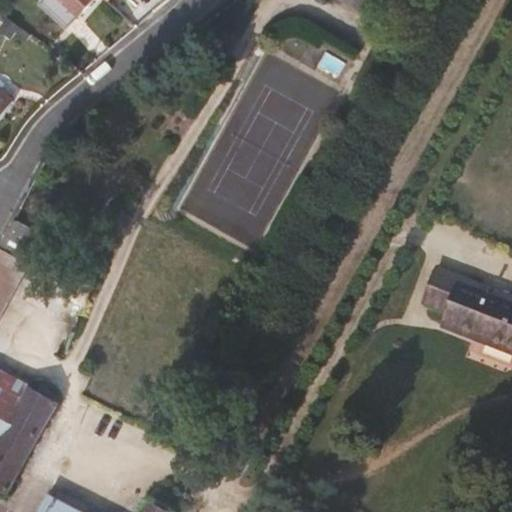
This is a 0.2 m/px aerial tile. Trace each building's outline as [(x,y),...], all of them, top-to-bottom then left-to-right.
[(44,0),(40,5),(66,29),(93,0),(44,0)] [(340,0),(379,21),(391,0),(340,0)] [(290,19),(277,51),(344,78),(357,45),(290,19)] [(0,90),(0,124),(16,102),(0,90)] [(20,260),(35,234),(14,221),(0,246),(0,318),(29,265),(20,260)] [(511,296),(438,267),(423,303),(447,313),(443,327),(511,353),(511,296)] [(0,407),(16,380),(0,370),(0,407)] [(0,491),(8,496),(59,404),(16,380),(0,407),(0,491)] [(39,511),(163,511),(149,505),(145,511),(77,511),(48,497),(39,511)]
